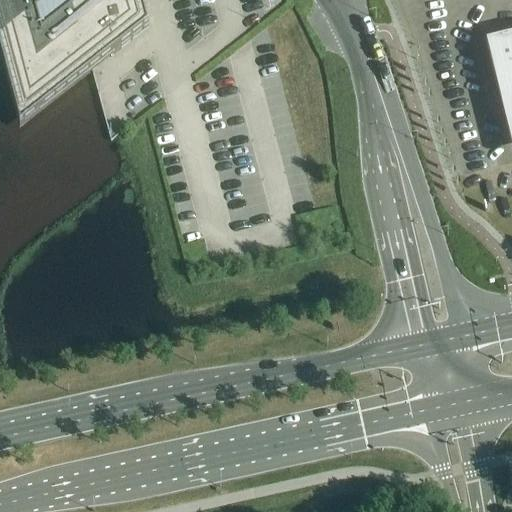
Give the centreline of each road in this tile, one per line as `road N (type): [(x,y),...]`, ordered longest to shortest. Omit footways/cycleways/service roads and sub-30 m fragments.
road 1 (primary): [(0,506),(431,410)]
road 2 (primary): [(420,346),(0,439)]
road 3 (residential): [(460,338),(378,66),(356,39)]
road 4 (residential): [(356,39),(420,346)]
road 5 (unknown): [(479,0),(433,22),(473,152),(486,166),(511,168)]
